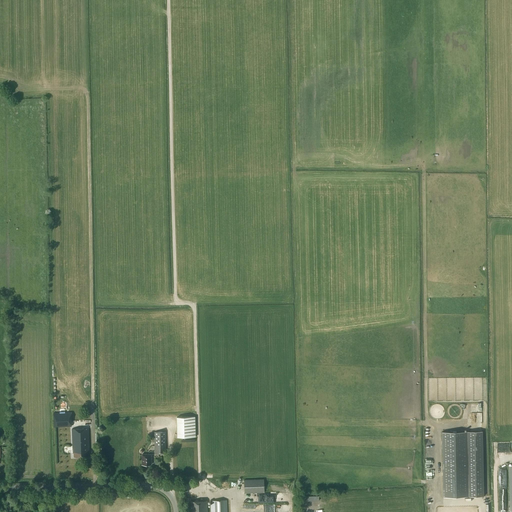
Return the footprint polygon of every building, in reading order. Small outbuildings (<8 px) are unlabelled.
[(72,426),(71,412),(53,413),(54,427),(72,426)] [(196,437),(195,416),(177,417),(177,437),(196,437)] [(74,457),(90,457),(89,429),(72,429),(73,451),(74,452),(74,457)] [(442,432),(443,497),(484,497),(482,431),(442,432)] [(166,432),(154,432),(154,433),(152,433),(152,442),(154,442),(154,454),(166,454),(166,432)] [(151,464),(151,454),(142,454),(142,464),(151,464)] [(264,492),(264,479),(244,480),(244,493),(264,492)] [(226,511),(227,500),(211,500),(211,511),(207,511),(207,501),(190,501),(190,511),(226,511)]
